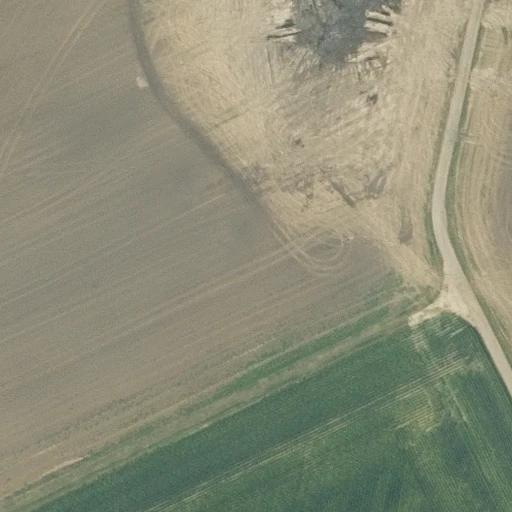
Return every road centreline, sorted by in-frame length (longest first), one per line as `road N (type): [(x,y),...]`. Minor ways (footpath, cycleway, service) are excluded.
road 1 (track): [(17,511),(466,297)]
road 2 (unclassified): [(476,0),(437,224),(511,391)]
